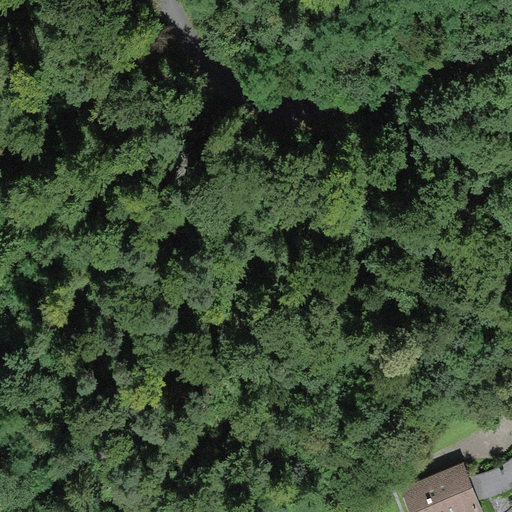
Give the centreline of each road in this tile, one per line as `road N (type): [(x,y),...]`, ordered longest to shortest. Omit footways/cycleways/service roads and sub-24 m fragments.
road 1 (residential): [(511,30),(383,90),(325,109),(280,110),(210,70),(168,0)]
road 2 (residential): [(511,428),(338,511)]
